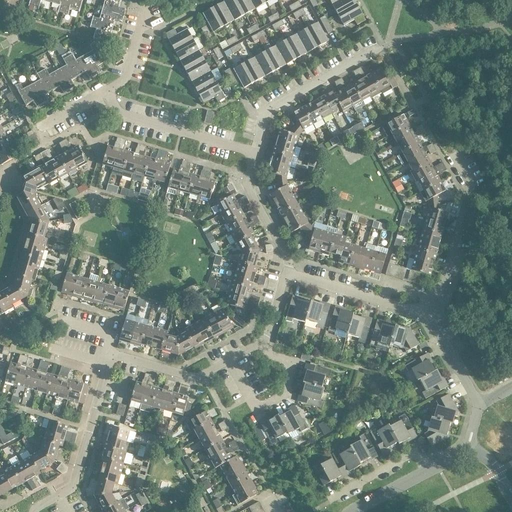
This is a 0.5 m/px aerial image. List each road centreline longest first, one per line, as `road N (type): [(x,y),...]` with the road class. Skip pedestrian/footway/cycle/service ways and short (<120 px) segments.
road 1 (residential): [(34,511),(70,488),(112,356),(196,377),(265,342),(288,265)]
road 2 (residential): [(423,310),(444,279),(470,187),(452,155)]
road 3 (residential): [(254,154),(273,108),(377,49)]
road 4 (residential): [(254,154),(125,118),(108,95)]
road 5 (residential): [(423,310),(302,276),(288,265)]
road 6 (residential): [(428,470),(417,451),(330,499)]
